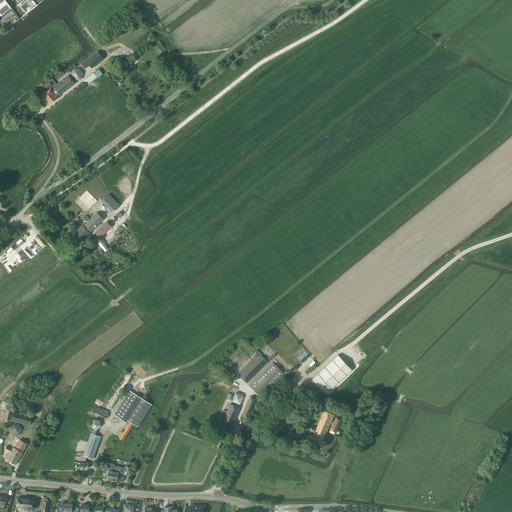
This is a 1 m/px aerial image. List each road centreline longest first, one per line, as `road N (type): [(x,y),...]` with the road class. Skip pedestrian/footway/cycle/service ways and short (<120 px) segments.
road 1 (track): [(39,194),(284,9),(332,0)]
road 2 (track): [(300,381),(460,255),(511,234)]
road 3 (track): [(184,244),(21,371),(0,400)]
road 4 (tertiary): [(226,498),(0,479)]
road 5 (tertiary): [(226,498),(267,509),(382,511)]
